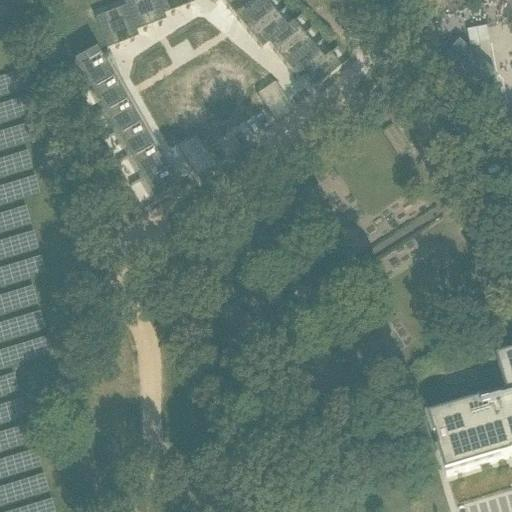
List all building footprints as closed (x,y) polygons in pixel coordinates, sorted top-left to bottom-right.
[(0,22),(21,14),(16,0),(5,0),(0,2),(0,22)] [(138,0),(133,0),(123,4),(137,41),(138,41),(136,35),(150,30),(138,0)] [(138,0),(150,30),(165,24),(155,0),(138,0)] [(172,0),(155,0),(165,24),(166,24),(163,18),(178,13),(172,0)] [(190,0),(172,0),(178,13),(193,7),(190,0)] [(222,0),(214,7),(215,7),(221,2),(231,14),(247,0),(222,0)] [(262,0),(247,0),(231,14),(241,26),(267,5),(262,0)] [(124,10),(110,15),(122,47),(137,41),(123,4),(122,4),(124,10)] [(267,5),(241,26),(251,39),(277,17),(267,5)] [(110,15),(94,21),(106,53),(122,47),(110,15)] [(277,17),(251,39),(261,51),(293,25),(293,24),(287,29),(277,17)] [(293,25),(261,51),(262,52),(268,47),(277,58),(303,37),(293,25)] [(467,33),(470,49),(490,45),(487,30),(467,33)] [(303,37),(277,58),(288,71),(314,49),(303,37)] [(460,44),(428,80),(463,112),(496,76),(460,44)] [(314,49),(288,71),(298,83),(330,57),(329,56),(323,61),(314,49)] [(330,57),(298,83),(298,84),(305,78),(315,91),(340,69),(330,57)] [(94,58),(71,68),(83,93),(106,83),(100,70),(94,58)] [(106,83),(83,93),(94,117),(117,107),(106,83)] [(117,107),(94,117),(105,141),(128,131),(117,107)] [(481,111),(485,130),(500,127),(497,108),(481,111)] [(334,114),(317,126),(325,137),(342,126),(334,114)] [(128,131),(105,141),(116,165),(139,155),(128,131)] [(139,155),(116,165),(126,189),(150,179),(139,155)] [(150,179),(126,189),(138,214),(161,203),(158,196),(150,179)] [(496,402),(430,422),(447,479),(511,460),(511,459),(511,359),(497,364),(508,399),(497,403),(496,402)]
